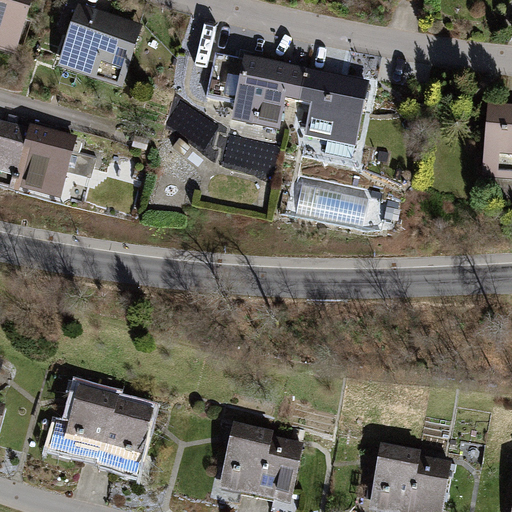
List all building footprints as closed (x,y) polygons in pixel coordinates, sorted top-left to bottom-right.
[(0,0),(0,41),(16,47),(30,0),(0,0)] [(138,31),(80,12),(61,69),(119,88),(138,31)] [(284,99),(299,102),(305,73),(216,54),(207,98),(238,104),(235,117),(278,126),(284,99)] [(305,73),(299,102),(313,105),(308,132),(355,142),(367,86),(305,73)] [(511,108),(491,107),(485,173),(511,174),(511,108)] [(31,134),(0,126),(0,185),(17,190),(18,186),(31,134)] [(33,130),(31,134),(18,186),(59,197),(66,172),(73,144),(74,141),(33,130)] [(149,140),(135,137),(132,148),(147,152),(149,140)] [(80,146),(73,144),(66,172),(91,179),(96,158),(78,154),(80,146)] [(369,199),(302,185),(296,215),(363,228),(369,199)] [(155,419),(82,398),(64,460),(137,481),(155,419)] [(290,511),(310,457),(236,432),(217,489),(285,511),(290,511)] [(441,511),(452,469),(384,452),(370,509),(382,511),(441,511)]
